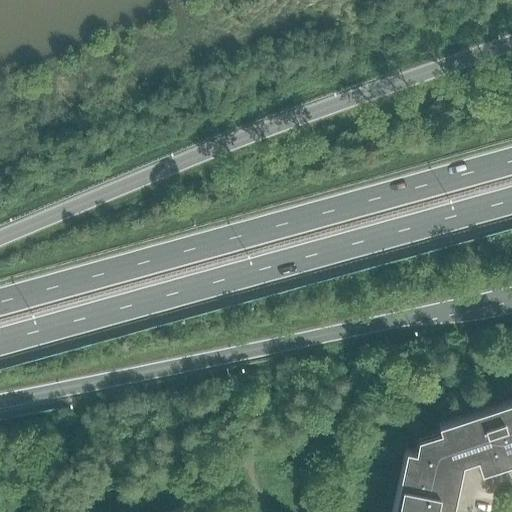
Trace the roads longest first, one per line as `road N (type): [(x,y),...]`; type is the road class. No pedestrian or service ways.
road 1 (trunk): [(511,42),(221,145),(0,237)]
road 2 (trunk): [(0,342),(511,200)]
road 3 (trunk): [(511,161),(0,301)]
road 4 (trunk): [(0,397),(511,293)]
